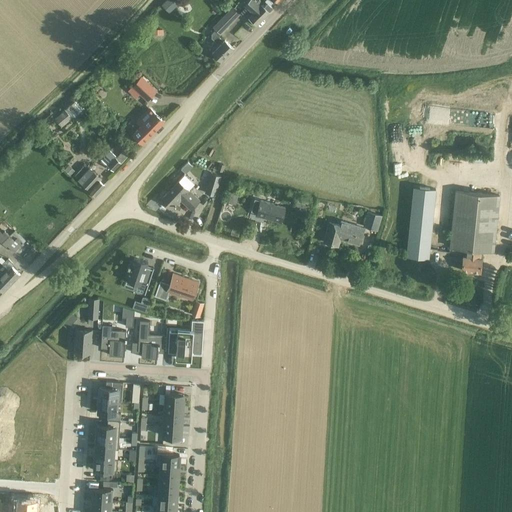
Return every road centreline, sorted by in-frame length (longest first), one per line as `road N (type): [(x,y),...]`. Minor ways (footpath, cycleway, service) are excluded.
road 1 (unclassified): [(511,333),(214,243),(123,207)]
road 2 (unclassified): [(6,299),(198,97)]
road 3 (residential): [(64,490),(71,379),(79,367),(205,375)]
road 4 (residential): [(145,249),(212,270),(205,375)]
road 5 (unclassified): [(6,299),(123,207)]
road 6 (residential): [(205,375),(198,511)]
road 7 (unclassified): [(198,97),(290,0)]
road 8 (unclassified): [(123,207),(198,97)]
